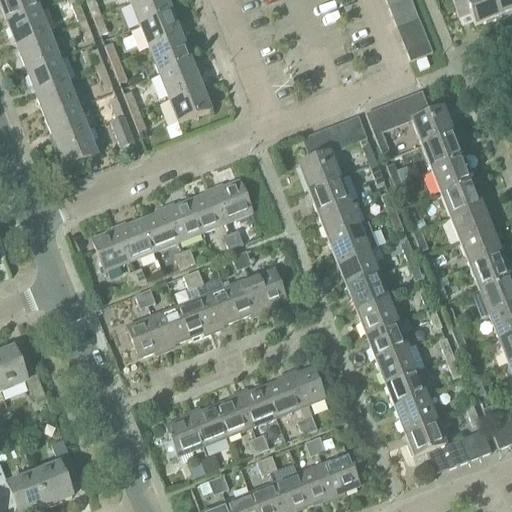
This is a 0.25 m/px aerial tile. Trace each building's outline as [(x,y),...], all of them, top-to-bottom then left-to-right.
[(33,0),(0,0),(0,8),(7,26),(39,13),(33,0)] [(89,0),(86,1),(93,20),(100,17),(93,0),(89,0)] [(165,0),(143,0),(130,5),(140,29),(172,17),(165,0)] [(408,0),(384,0),(388,8),(408,0)] [(392,18),(414,10),(409,0),(408,0),(388,8),(392,18)] [(450,0),(458,21),(470,17),(475,29),(485,25),(485,27),(496,23),(495,21),(498,19),(490,0),(450,0)] [(511,0),(490,0),(498,19),(501,18),(501,20),(511,16),(511,14),(511,0)] [(71,7),(78,26),(86,23),(78,4),(71,7)] [(392,18),(396,29),(418,21),(414,10),(392,18)] [(39,13),(7,26),(16,50),(48,37),(39,13)] [(100,17),(93,20),(100,38),(108,35),(100,17)] [(172,17),(140,29),(150,54),(182,42),(172,17)] [(422,31),(418,21),(396,29),(401,40),(422,31)] [(93,41),(86,23),(78,26),(85,45),(93,41)] [(427,43),(422,31),(401,40),(406,52),(427,43)] [(48,37),(16,50),(26,74),(58,62),(48,37)] [(182,42),(150,54),(159,78),(191,65),(182,42)] [(432,57),(427,43),(406,52),(411,65),(432,57)] [(105,49),(113,69),(120,66),(112,46),(105,49)] [(90,55),(97,75),(105,72),(97,52),(90,55)] [(420,74),(429,70),(425,61),(417,64),(420,74)] [(58,62),(26,74),(36,99),(67,86),(58,62)] [(191,65),(159,78),(169,102),(201,89),(191,65)] [(120,66),(113,69),(120,87),(127,84),(120,66)] [(112,90),(105,72),(97,75),(105,93),(112,90)] [(67,86),(36,99),(45,123),(77,110),(67,86)] [(201,89),(169,102),(179,127),(211,115),(201,89)] [(124,98),(131,116),(139,113),(131,95),(124,98)] [(421,95),(410,99),(419,121),(430,117),(421,95)] [(410,99),(399,104),(408,126),(411,125),(411,124),(419,121),(410,99)] [(108,104),(116,123),(124,120),(117,101),(108,104)] [(399,104),(388,108),(396,131),(408,126),(399,104)] [(388,108),(376,113),(385,135),(396,131),(388,108)] [(77,110),(45,123),(55,147),(86,134),(77,110)] [(419,121),(411,124),(411,125),(421,149),(453,136),(443,112),(430,117),(419,121)] [(139,113),(131,116),(139,136),(146,133),(139,113)] [(376,113),(365,117),(365,118),(374,139),(382,136),(385,135),(376,113)] [(116,123),(110,125),(119,149),(133,144),(124,120),(116,123)] [(358,120),(346,125),(355,147),(366,142),(358,121),(358,120)] [(346,125),(335,129),(344,151),(355,147),(346,125)] [(335,129),(324,133),(333,156),(344,151),(335,129)] [(86,134),(55,147),(59,157),(56,158),(60,168),(63,167),(65,172),(96,160),(90,145),(97,142),(93,132),(86,135),(86,134)] [(324,133),(313,138),(321,160),(329,157),(330,157),(333,156),(324,133)] [(382,136),(374,139),(381,157),(389,154),(382,136)] [(453,136),(421,149),(430,173),(462,160),(453,136)] [(313,138),(301,142),(310,164),(321,160),(313,138)] [(362,152),(369,169),(376,166),(369,149),(362,152)] [(310,164),(298,169),(303,181),(300,182),(305,194),(307,193),(339,181),(330,157),(329,157),(321,160),(310,164)] [(462,160),(430,173),(440,197),(472,184),(462,160)] [(369,169),(377,189),(384,186),(376,166),(369,169)] [(393,187),(401,184),(394,167),(386,170),(393,187)] [(339,181),(307,193),(317,217),(348,205),(339,181)] [(401,184),(393,187),(401,207),(409,204),(401,184)] [(472,184),(440,197),(450,222),(482,209),(472,184)] [(239,186),(214,196),(226,227),(251,217),(239,186)] [(214,196),(190,205),(202,236),(226,227),(214,196)] [(381,200),(388,217),(395,214),(388,197),(381,200)] [(176,210),(165,215),(177,246),(202,236),(190,205),(185,207),(184,205),(175,208),(176,210)] [(348,205),(317,217),(326,241),(358,229),(348,205)] [(482,209),(450,222),(459,246),(491,233),(482,209)] [(403,234),(395,214),(388,217),(396,237),(403,234)] [(165,215),(142,224),(154,255),(177,246),(165,215)] [(413,236),(420,233),(413,215),(405,218),(413,236)] [(142,224),(117,233),(129,265),(154,255),(142,224)] [(358,229),(326,241),(336,266),(368,254),(377,250),(367,225),(358,229)] [(117,233),(92,243),(104,275),(129,265),(117,233)] [(428,252),(420,233),(413,236),(420,255),(428,252)] [(491,233),(459,246),(469,271),(501,258),(491,233)] [(238,235),(230,238),(236,251),(243,248),(238,235)] [(228,254),(236,251),(230,238),(223,241),(228,254)] [(400,248),(407,266),(415,263),(408,245),(400,248)] [(189,254),(181,257),(187,271),(195,267),(189,254)] [(368,254),(336,266),(346,290),(377,278),(368,254)] [(246,256),(239,259),(244,272),(251,269),(246,256)] [(180,273),(187,271),(181,257),(174,260),(180,273)] [(501,258),(469,271),(478,295),(510,282),(501,258)] [(237,275),(244,272),(239,259),(231,262),(237,275)] [(407,266),(415,286),(422,283),(415,263),(407,266)] [(432,285),(440,282),(432,264),(425,267),(432,285)] [(141,273),(133,276),(139,289),(146,286),(141,273)] [(273,273),(248,283),(261,315),(285,305),(273,273)] [(198,275),(190,278),(195,291),(203,288),(198,275)] [(132,292),(139,289),(133,276),(126,279),(132,292)] [(188,294),(195,291),(190,278),(183,281),(188,294)] [(377,278),(346,290),(355,315),(387,302),(377,278)] [(447,300),(440,282),(432,285),(439,303),(447,300)] [(478,295),(471,298),(480,322),(488,319),(511,309),(511,286),(510,282),(478,295)] [(248,283),(224,292),(236,324),(261,315),(248,283)] [(111,289),(99,294),(103,302),(115,297),(111,289)] [(224,292),(200,302),(212,334),(236,324),(224,292)] [(149,294),(142,297),(147,310),(154,308),(149,294)] [(420,297),(427,315),(434,312),(427,294),(420,297)] [(140,313),(147,310),(142,297),(134,300),(140,313)] [(189,306),(175,311),(188,343),(212,334),(200,302),(198,299),(191,302),(189,306)] [(387,302),(355,315),(365,339),(397,327),(387,302)] [(511,309),(488,319),(497,343),(511,337),(511,309)] [(175,311),(151,321),(163,353),(188,343),(175,311)] [(444,314),(451,333),(459,330),(451,311),(444,314)] [(427,315),(435,335),(442,332),(434,312),(427,315)] [(151,321),(126,331),(138,363),(163,353),(151,321)] [(397,327),(365,339),(375,363),(406,351),(401,337),(412,332),(407,322),(397,327)] [(459,330),(451,333),(458,352),(466,349),(459,330)] [(511,337),(497,343),(507,368),(511,365),(511,337)] [(439,346),(446,363),(453,360),(446,343),(439,346)] [(0,394),(25,385),(33,404),(44,399),(32,369),(21,373),(12,351),(1,356),(2,358),(0,358),(0,394)] [(406,351),(375,363),(384,387),(416,375),(406,351)] [(461,380),(453,360),(446,363),(454,383),(461,380)] [(463,363),(470,382),(478,379),(470,360),(463,363)] [(312,371),(287,380),(299,412),(303,423),(311,420),(307,409),(325,402),(312,370),(312,371)] [(416,375),(384,387),(394,411),(425,399),(431,397),(427,386),(429,381),(425,371),(416,375)] [(478,379),(470,382),(477,400),(485,397),(478,379)] [(287,380),(263,390),(275,421),(299,412),(287,380)] [(263,390),(238,400),(250,431),(275,421),(263,390)] [(457,393),(465,412),(472,409),(465,390),(457,393)] [(425,399),(394,411),(402,433),(403,435),(409,433),(435,423),(425,399)] [(238,400),(214,409),(224,433),(227,441),(246,433),(250,431),(238,400)] [(214,409),(189,419),(195,433),(202,450),(227,441),(224,433),(214,409)] [(480,429),(472,409),(465,412),(473,432),(480,429)] [(489,430),(497,427),(490,410),(482,412),(489,430)] [(171,444),(164,447),(169,461),(177,458),(178,460),(202,450),(195,433),(189,419),(165,428),(167,433),(171,444)] [(409,433),(403,435),(414,462),(427,457),(438,452),(445,449),(439,433),(440,433),(450,429),(446,419),(435,423),(409,433)] [(309,436),(316,433),(311,420),(303,423),(309,436)] [(511,421),(501,426),(503,433),(510,448),(511,447),(511,421)] [(301,439),(309,436),(303,423),(296,426),(301,439)] [(499,453),(510,448),(503,433),(501,426),(497,427),(489,430),(493,440),(499,453)] [(482,434),(471,438),(480,461),(491,457),(482,434)] [(471,438),(461,443),(469,465),(480,461),(471,438)] [(260,455),(268,452),(263,439),(255,442),(260,455)] [(319,441),(312,444),(317,458),(325,455),(319,441)] [(253,458),(260,455),(255,442),(248,445),(253,458)] [(458,470),(469,465),(461,443),(449,448),(458,470)] [(58,467),(32,477),(46,511),(49,510),(48,508),(60,503),(61,505),(72,501),(63,479),(74,474),(62,444),(50,448),(58,467)] [(310,461),(317,458),(312,444),(304,447),(310,461)] [(447,474),(458,470),(449,448),(445,449),(438,452),(447,474)] [(447,474),(438,452),(427,457),(435,479),(447,474)] [(207,461),(212,474),(219,471),(214,458),(207,461)] [(346,458),(321,468),(333,501),(334,501),(359,491),(346,458)] [(269,477),(276,474),(271,460),(263,463),(269,477)] [(205,477),(212,474),(207,461),(199,464),(201,466),(205,477)] [(261,480),(269,477),(263,463),(256,466),(261,480)] [(201,466),(189,471),(193,482),(205,477),(201,466)] [(321,468),(297,478),(310,510),(333,501),(321,468)] [(0,505),(2,511),(9,511),(15,510),(15,511),(37,511),(42,510),(42,511),(44,511),(46,511),(32,477),(7,487),(0,470),(0,505)] [(273,487),(282,511),(304,511),(310,510),(297,478),(273,487)] [(215,482),(220,496),(228,493),(222,479),(215,482)] [(213,498),(220,496),(215,482),(208,484),(213,498)] [(249,497),(254,511),(282,511),(273,487),(249,497)] [(254,511),(249,497),(225,506),(226,511),(254,511)]
